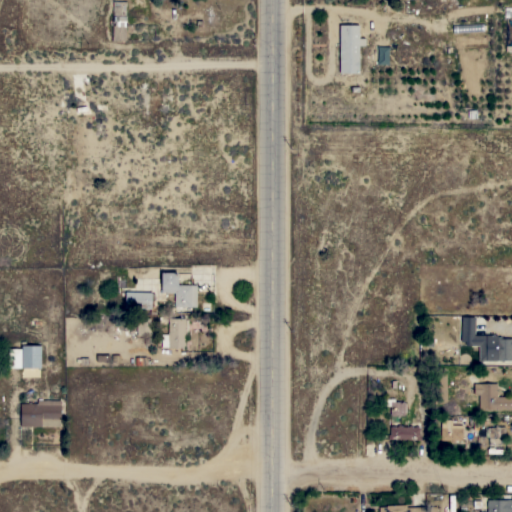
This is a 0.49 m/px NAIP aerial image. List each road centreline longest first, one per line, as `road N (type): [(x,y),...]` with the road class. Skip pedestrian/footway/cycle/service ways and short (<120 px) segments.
road 1 (track): [(0,468),(511,479)]
road 2 (tertiary): [(276,511),(274,0)]
road 3 (track): [(310,469),(321,400),(343,374),(358,371),(402,377),(412,387),(425,435),(422,475)]
